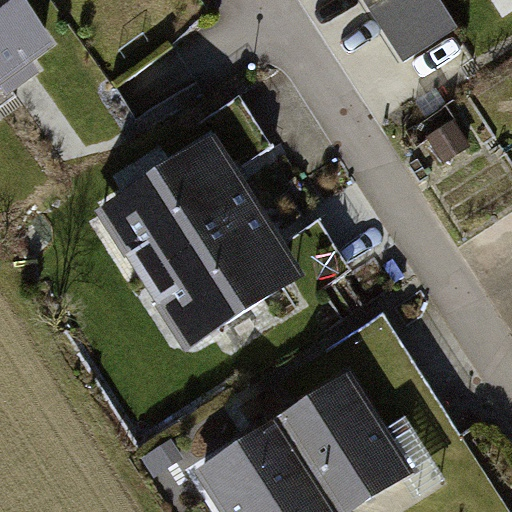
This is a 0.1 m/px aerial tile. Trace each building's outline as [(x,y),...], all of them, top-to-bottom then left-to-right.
[(0,0),(0,96),(1,96),(8,106),(49,77),(42,66),(66,50),(31,0),(0,0)] [(365,0),(372,10),(387,0),(365,0)] [(456,30),(436,0),(387,0),(372,10),(405,62),(456,30)] [(461,130),(438,145),(451,165),(474,151),(461,130)] [(102,216),(145,286),(268,211),(225,140),(102,216)] [(145,286),(189,356),(311,281),(268,211),(145,286)] [(288,424),(340,511),(365,511),(422,478),(363,380),(288,424)] [(340,511),(288,424),(202,476),(223,511),(340,511)]
